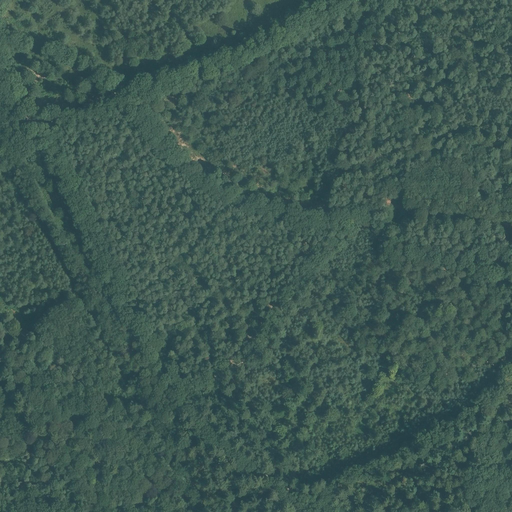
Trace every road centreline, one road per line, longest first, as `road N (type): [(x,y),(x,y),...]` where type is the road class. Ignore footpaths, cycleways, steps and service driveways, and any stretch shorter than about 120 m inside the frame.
road 1 (track): [(364,217),(309,219),(217,190),(127,96),(62,61),(0,43)]
road 2 (track): [(511,206),(451,184),(399,196),(314,265),(259,349),(185,401)]
road 3 (track): [(29,121),(230,58),(341,0)]
road 4 (track): [(185,401),(50,145),(29,121)]
road 5 (track): [(511,371),(447,428),(310,499)]
road 6 (track): [(338,511),(261,473),(185,401)]
road 7 (track): [(474,511),(473,453),(508,375)]
road 8 (track): [(511,232),(419,216),(397,225),(390,208)]
